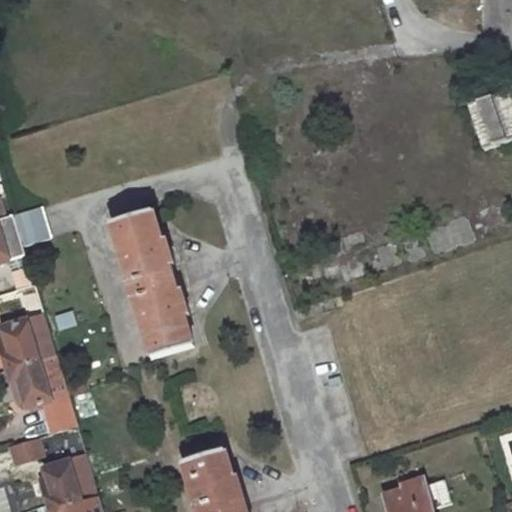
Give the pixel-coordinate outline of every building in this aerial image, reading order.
[(511,89),(467,105),(482,151),(511,140),(511,89)] [(125,283),(130,299),(133,298),(151,356),(194,343),(153,211),(110,223),(127,283),(125,283)] [(14,221),(24,253),(55,244),(45,212),(14,221)] [(35,288),(24,253),(14,221),(14,218),(4,221),(0,221),(0,270),(9,268),(16,294),(35,288)] [(4,333),(6,343),(0,344),(0,346),(8,374),(57,360),(45,322),(4,333)] [(57,360),(8,374),(17,403),(24,401),(27,411),(44,406),(53,436),(77,428),(57,360)] [(37,441),(11,449),(16,465),(42,458),(37,441)] [(189,510),(190,511),(240,511),(223,452),(182,464),(194,508),(189,510)] [(81,471),(72,474),(69,466),(46,473),(49,483),(42,485),(50,511),(57,511),(90,501),(81,471)] [(444,481),(425,487),(432,511),(451,505),(444,481)] [(383,498),(387,511),(432,511),(424,485),(383,498)] [(0,511),(11,511),(3,486),(0,487),(0,511)] [(93,511),(90,501),(57,511),(93,511)]
